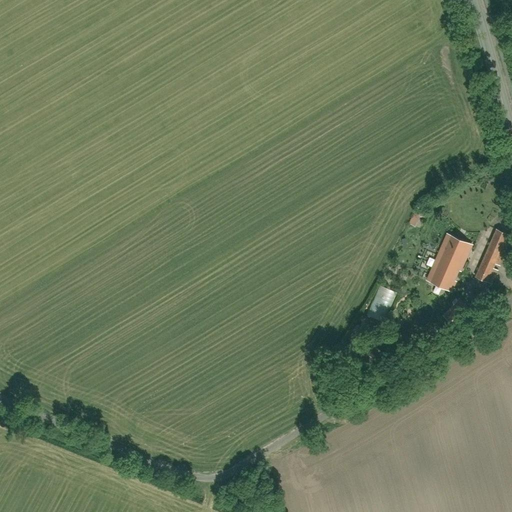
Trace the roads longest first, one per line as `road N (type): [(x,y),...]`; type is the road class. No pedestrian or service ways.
road 1 (residential): [(511,300),(244,469),(215,479),(154,465),(0,394)]
road 2 (tertiary): [(511,134),(475,0)]
